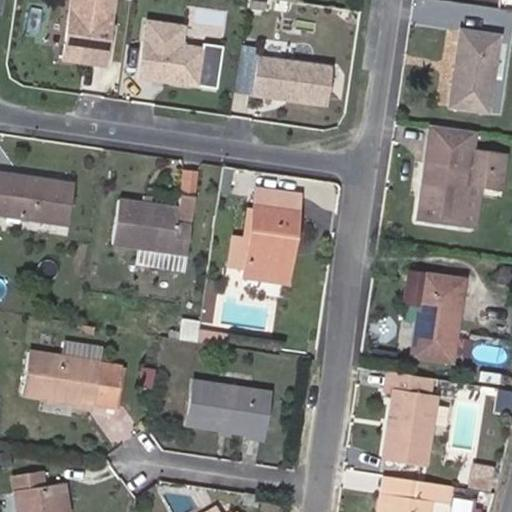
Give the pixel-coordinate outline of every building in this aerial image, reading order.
[(67,0),(63,62),(113,66),(117,0),(67,0)] [(188,43),(190,23),(143,18),(137,82),(203,88),(208,45),(188,43)] [(450,103),(485,109),(496,36),(461,30),(450,103)] [(254,100),(333,105),(336,62),(256,57),(254,100)] [(500,188),(506,155),(471,149),(475,129),(430,122),(425,156),(429,157),(424,190),(420,190),(416,219),(474,229),(481,185),(500,188)] [(182,168),(180,192),(197,193),(199,169),(182,168)] [(0,172),(0,211),(67,222),(73,184),(0,172)] [(256,188),(245,273),(278,279),(284,239),(292,240),(298,194),(256,188)] [(138,245),(136,261),(184,268),(195,198),(180,196),(178,211),(142,206),(143,201),(118,198),(112,241),(138,245)] [(278,279),(286,280),(292,240),(284,239),(278,279)] [(511,265),(502,263),(500,274),(511,276),(511,265)] [(419,303),(423,273),(408,271),(404,301),(419,303)] [(423,273),(419,303),(412,353),(450,359),(462,278),(423,273)] [(181,316),(178,337),(196,340),(200,319),(181,316)] [(200,329),(199,341),(227,343),(228,331),(200,329)] [(370,347),(368,358),(395,363),(397,351),(370,347)] [(29,352),(23,393),(92,404),(99,363),(29,352)] [(430,379),(388,372),(385,389),(393,390),(383,455),(424,462),(435,396),(428,395),(430,379)] [(194,381),(187,421),(262,433),(269,393),(194,381)] [(0,460),(1,465),(10,464),(8,450),(0,451),(0,460)] [(464,487),(486,491),(490,466),(468,463),(464,487)] [(18,511),(61,511),(57,484),(42,486),(40,474),(14,478),(18,511)] [(426,511),(428,500),(445,503),(448,485),(384,475),(377,511),(426,511)] [(61,511),(63,511),(68,511),(64,483),(57,484),(61,511)] [(470,511),(473,500),(454,497),(451,511),(470,511)]
